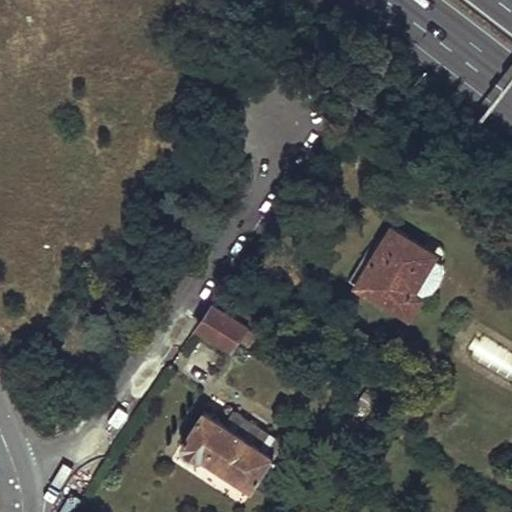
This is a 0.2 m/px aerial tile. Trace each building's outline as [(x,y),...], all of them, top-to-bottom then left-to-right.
[(375,272),(365,290),(386,303),(387,302),(409,316),(423,293),(429,293),(439,283),(444,270),(443,264),(442,262),(434,257),(436,253),(392,226),(367,267),(375,272)] [(360,263),(349,281),(365,290),(375,272),(367,267),(360,263)] [(231,346),(239,334),(250,341),(257,329),(252,326),(258,318),(220,294),(198,326),(231,346)] [(359,402),(341,431),(352,438),(371,410),(359,402)] [(252,487),(274,453),(205,409),(182,442),(182,449),(197,458),(203,456),(252,487)]
